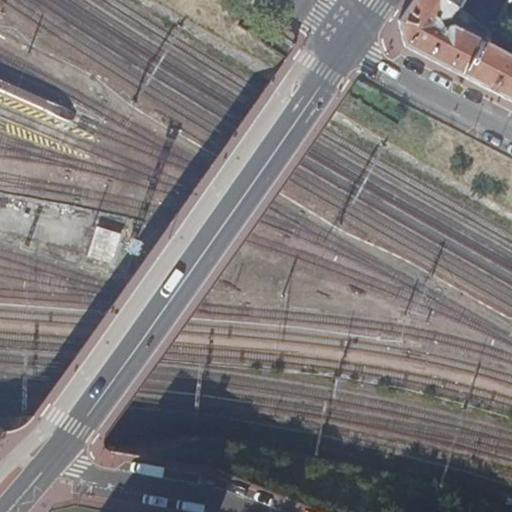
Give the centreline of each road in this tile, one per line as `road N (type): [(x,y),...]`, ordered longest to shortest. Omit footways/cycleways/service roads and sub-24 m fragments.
road 1 (secondary): [(50,460),(349,38)]
road 2 (residential): [(511,133),(383,65),(349,38)]
road 3 (residential): [(230,511),(50,460)]
